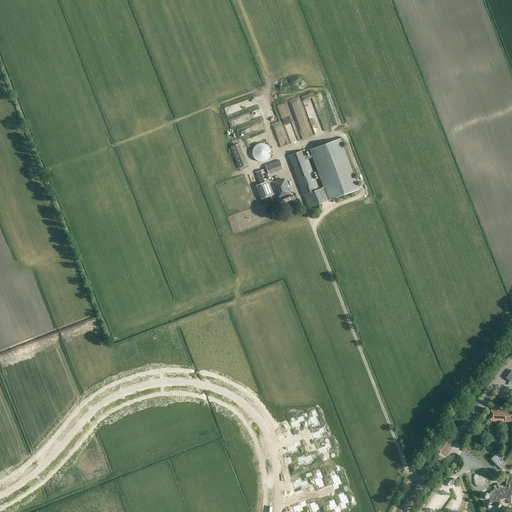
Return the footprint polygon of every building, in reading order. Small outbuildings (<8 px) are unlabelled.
[(339,139),(311,150),(324,187),(329,200),(358,190),(339,139)] [(230,147),(238,168),(246,165),(238,144),(230,147)] [(253,149),(252,153),(254,157),(257,159),(261,160),(265,157),(267,154),(267,150),(264,146),(260,145),(256,146),(253,149)] [(304,195),(308,208),(329,200),(324,187),(319,189),(304,150),(288,156),(302,195),(304,195)] [(265,166),(268,174),(283,169),(279,160),(265,166)] [(269,183),(270,183),(272,182),(272,180),(269,181),(264,169),(255,173),(260,185),(255,187),(261,202),(274,196),(269,183)] [(270,183),(276,198),(275,199),(277,203),(281,201),(281,203),(290,200),(288,194),(291,193),(286,179),(281,181),(280,179),(272,182),(270,183)] [(186,325),(173,330),(175,334),(188,329),(186,325)] [(166,340),(162,341),(162,345),(166,345),(167,346),(171,345),(169,335),(165,335),(166,340)] [(126,348),(120,350),(124,361),(127,360),(126,356),(129,355),(126,348)] [(166,354),(162,355),(163,359),(166,358),(167,363),(171,363),(171,359),(171,357),(170,357),(170,352),(165,353),(166,354)] [(181,357),(178,357),(178,365),(183,365),(183,361),(186,361),(186,355),(181,355),(181,357)] [(505,422),(511,422),(511,412),(502,412),(502,409),(491,409),(491,422),(505,422)] [(313,417),(310,418),(312,424),(313,423),(315,426),(319,424),(316,417),(318,416),(316,410),(311,412),(313,417)] [(298,420),(291,423),(293,428),(295,427),(296,428),(301,426),(299,423),(305,420),(303,416),(298,418),(298,420)] [(320,431),(312,434),(314,439),(317,438),(317,439),(322,437),(321,434),(325,432),(324,427),(319,429),(320,431)] [(294,445),(287,448),(289,452),(292,451),(292,453),(298,450),(296,447),(301,445),(299,441),(294,443),(294,445)] [(326,446),(318,449),(320,454),(323,453),(323,454),(328,452),(327,449),(331,447),(330,443),(325,444),(326,446)] [(494,461),(503,471),(502,469),(502,468),(503,468),(507,464),(502,459),(503,454),(507,455),(507,454),(493,451),(492,452),(493,452),(496,452),(494,458),(493,459),(492,459),(490,461),(491,462),(493,460),(494,461)] [(303,456),(297,458),(299,463),(305,461),(306,464),(311,462),(310,461),(313,460),(311,455),(304,458),(303,456)] [(318,478),(314,480),(316,485),(318,485),(319,488),(324,486),(321,478),(322,477),(320,472),(316,473),(318,478)] [(485,505),(486,506),(486,507),(486,508),(487,508),(488,508),(488,509),(489,509),(490,509),(490,508),(491,508),(492,508),(492,507),(493,506),(493,505),(493,504),(494,504),(495,505),(495,506),(495,507),(496,507),(496,508),(497,509),(498,509),(498,510),(499,510),(500,510),(501,509),(502,509),(502,508),(503,507),(503,506),(503,505),(503,504),(502,504),(502,503),(501,503),(501,502),(500,502),(500,501),(502,501),(504,500),(505,499),(510,504),(511,503),(511,474),(510,472),(507,475),(507,478),(506,478),(505,487),(503,486),(501,485),(499,486),(498,484),(497,485),(496,486),(495,486),(494,486),(495,488),(494,489),(493,489),(493,491),(492,491),(489,493),(488,493),(487,493),(487,492),(486,492),(485,492),(484,493),(483,493),(483,494),(482,495),(482,496),(482,497),(482,498),(483,498),(483,499),(484,499),(485,500),(486,500),(487,500),(488,499),(489,500),(489,501),(488,501),(487,502),(486,503),(485,504),(485,505)] [(336,474),(331,476),(334,484),(332,485),(334,489),(339,488),(337,485),(341,483),(338,477),(337,477),(336,474)] [(475,484),(478,487),(482,487),(485,484),(486,480),(483,477),(475,474),(473,476),(475,484)] [(296,483),(293,484),(295,488),(302,485),(303,487),(309,485),(307,480),(302,482),(301,479),(295,481),(296,483)] [(343,493),(338,495),(341,503),(340,503),(342,509),(346,507),(345,504),(348,502),(346,496),(344,496),(343,493)] [(330,505),(329,505),(330,510),(334,509),(335,511),(339,511),(340,511),(338,507),(337,508),(334,500),(329,502),(330,505)] [(300,504),(293,507),(295,511),(298,511),(297,511),(298,511),(303,510),(302,507),(306,505),(304,501),(300,503),(300,504)] [(314,502),(310,504),(313,511),(312,511),(315,511),(319,509),(317,505),(316,505),(314,502)]
